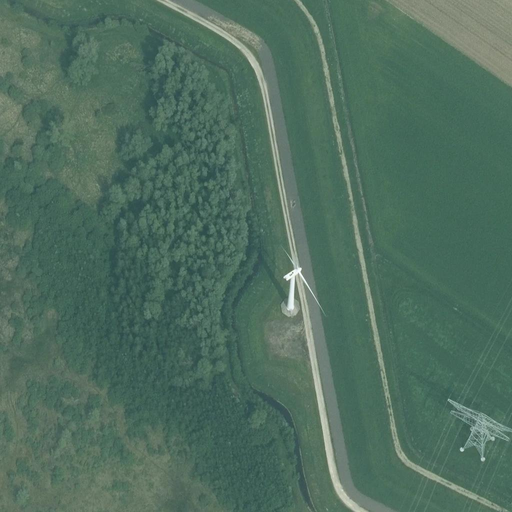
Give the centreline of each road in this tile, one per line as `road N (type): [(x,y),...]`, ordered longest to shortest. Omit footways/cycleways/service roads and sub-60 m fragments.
road 1 (track): [(167,0),(262,52),(342,489),(390,511)]
road 2 (track): [(296,0),(322,40),(397,442),(416,466),(511,511)]
